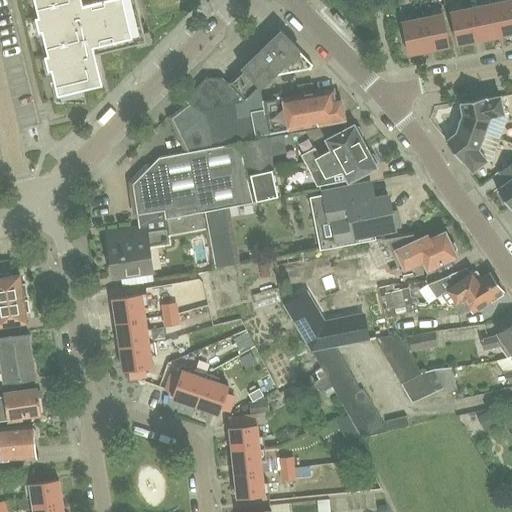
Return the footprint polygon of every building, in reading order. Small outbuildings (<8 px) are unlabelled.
[(40,0),(41,1),(36,2),(39,15),(35,16),(39,31),(47,29),(50,40),(45,41),(48,54),(45,55),(48,69),(57,67),(60,79),(52,80),(52,79),(51,79),(56,102),(86,103),(83,88),(102,83),(95,53),(137,43),(135,35),(144,33),(135,0),(40,0)] [(477,39),(497,34),(490,0),(487,0),(479,2),(480,7),(471,9),(477,39)] [(495,0),(502,33),(511,31),(511,0),(507,2),(506,0),(495,0)] [(456,43),(477,39),(471,9),(462,11),(461,5),(449,8),(456,43)] [(449,44),(449,42),(442,10),(432,12),(433,17),(422,19),(428,48),(449,44)] [(407,52),(428,48),(422,19),(415,20),(414,15),(401,17),(407,52)] [(309,69),(313,65),(312,64),(281,32),(227,84),(222,79),(207,78),(206,79),(185,100),(187,101),(204,113),(205,113),(211,145),(270,133),(269,133),(346,119),(343,103),(341,104),(338,101),(336,101),(334,88),(264,101),(262,94),(259,87),(272,75),(309,69)] [(462,115),(459,123),(484,133),(490,116),(504,113),(500,95),(486,98),(486,96),(459,101),(462,115)] [(187,101),(169,115),(177,134),(204,113),(187,101)] [(478,149),(484,133),(459,123),(456,132),(445,140),(462,162),(463,160),(472,171),(487,160),(478,149)] [(312,174),(316,172),(365,145),(360,137),(362,133),(358,126),(354,125),(353,124),(326,139),(332,148),(319,155),(316,148),(302,155),(312,174)] [(272,155),(268,137),(239,143),(245,173),(275,167),(272,155)] [(170,243),(169,234),(205,228),(202,211),(251,203),(251,201),(245,173),(239,143),(239,142),(160,157),(150,167),(157,210),(138,212),(140,227),(107,232),(114,276),(120,275),(151,270),(153,270),(149,246),(170,243)] [(349,180),(376,165),(376,164),(378,160),(374,153),(369,153),(365,145),(316,172),(312,174),(318,186),(349,180)] [(511,161),(498,171),(506,182),(506,183),(511,178),(511,161)] [(280,196),(275,167),(245,173),(251,201),(280,196)] [(511,178),(506,183),(506,182),(496,189),(510,209),(511,207),(511,178)] [(391,212),(388,195),(373,198),(370,182),(354,185),(322,192),(323,194),(309,197),(320,250),(376,239),(375,233),(392,229),(392,228),(394,227),(397,227),(399,225),(400,223),(401,221),(401,218),(400,216),(398,214),(396,212),(394,211),(391,212)] [(427,234),(416,239),(413,233),(384,238),(400,269),(423,258),(428,270),(456,255),(454,252),(456,247),(453,243),(449,241),(444,231),(430,238),(427,234)] [(270,275),(268,263),(259,265),(261,276),(270,275)] [(483,287),(494,279),(490,272),(481,278),(476,271),(473,273),(472,272),(470,273),(467,268),(448,275),(449,276),(436,281),(428,284),(437,297),(441,295),(448,305),(453,305),(452,304),(479,284),(483,287)] [(388,286),(394,285),(393,284),(389,285),(386,269),(337,279),(340,295),(363,290),(364,291),(379,288),(388,286)] [(151,270),(120,275),(122,285),(153,280),(151,270)] [(24,284),(20,284),(19,274),(0,277),(0,301),(22,298),(22,296),(26,295),(24,284)] [(491,302),(503,293),(502,292),(503,291),(494,279),(483,287),(479,284),(452,304),(453,305),(460,315),(470,308),(473,312),(490,299),(491,302)] [(413,303),(410,288),(395,290),(394,285),(388,286),(393,307),(412,304),(413,303)] [(393,307),(388,286),(379,288),(364,291),(366,300),(381,298),(384,316),(413,311),(412,306),(412,304),(393,307)] [(281,301),(277,288),(253,295),(256,308),(281,301)] [(112,298),(116,322),(145,318),(143,307),(148,306),(146,292),(112,298)] [(222,298),(224,310),(254,307),(252,294),(222,298)] [(0,325),(26,322),(25,312),(29,311),(27,300),(23,300),(22,298),(0,301),(0,325)] [(164,314),(179,312),(178,303),(162,305),(164,314)] [(179,312),(164,314),(165,326),(181,324),(179,312)] [(147,329),(145,318),(116,322),(119,346),(154,340),(152,328),(147,329)] [(511,353),(511,322),(494,335),(481,338),(484,349),(501,345),(509,355),(511,353)] [(438,347),(436,331),(409,335),(412,351),(438,347)] [(383,351),(402,340),(398,333),(389,335),(376,338),(383,351)] [(0,360),(32,356),(28,334),(0,338),(0,360)] [(156,354),(154,340),(119,346),(123,370),(129,369),(130,378),(146,375),(145,367),(152,366),(151,355),(156,354)] [(390,362),(408,351),(402,340),(383,351),(390,362)] [(335,345),(312,350),(318,360),(322,368),(342,357),(335,345)] [(396,372),(415,361),(408,351),(390,362),(396,372)] [(511,380),(511,353),(509,355),(510,357),(497,361),(504,371),(507,382),(511,380)] [(35,377),(32,356),(0,360),(0,372),(3,372),(4,382),(35,377)] [(348,368),(342,357),(322,368),(329,379),(348,368)] [(414,377),(421,373),(415,361),(396,372),(403,384),(414,377)] [(196,405),(207,372),(195,368),(193,374),(182,370),(168,362),(161,366),(154,384),(167,388),(166,389),(175,391),(173,397),(196,405)] [(435,369),(444,387),(445,391),(457,387),(451,366),(435,369)] [(355,379),(348,368),(329,379),(335,390),(355,379)] [(444,387),(435,369),(424,372),(434,392),(444,387)] [(220,377),(207,372),(196,405),(219,413),(221,408),(230,411),(235,396),(226,393),(229,386),(218,382),(220,377)] [(434,392),(424,372),(421,373),(414,377),(424,397),(434,392)] [(424,397),(414,377),(403,384),(413,402),(424,397)] [(361,390),(355,379),(335,390),(342,401),(361,390)] [(3,393),(4,396),(0,396),(0,421),(22,418),(22,416),(40,413),(36,388),(3,393)] [(263,396),(259,388),(249,394),(253,402),(263,396)] [(364,389),(361,390),(342,401),(348,413),(371,400),(364,389)] [(269,413),(267,398),(258,399),(258,401),(253,402),(248,402),(250,415),(269,413)] [(377,412),(371,400),(348,413),(355,425),(377,412)] [(499,423),(492,409),(477,417),(484,431),(499,423)] [(388,431),(377,412),(355,425),(362,437),(388,431)] [(251,416),(235,418),(230,419),(231,428),(230,428),(233,452),(265,448),(264,436),(258,437),(257,425),(252,425),(251,416)] [(407,416),(387,421),(389,431),(410,426),(407,416)] [(32,425),(0,427),(0,459),(0,460),(0,461),(35,457),(33,439),(36,436),(36,431),(32,428),(32,425)] [(266,460),(265,448),(233,452),(235,475),(262,472),(261,460),(266,460)] [(280,470),(293,468),(292,457),(279,459),(280,470)] [(293,468),(280,470),(281,480),(295,479),(293,468)] [(264,483),(262,472),(235,475),(238,498),(270,495),(269,482),(264,483)] [(61,504),(58,479),(24,484),(26,498),(31,497),(33,508),(61,504)] [(0,511),(9,511),(7,500),(0,501),(0,511)] [(321,511),(333,511),(334,500),(321,500),(321,511)]
